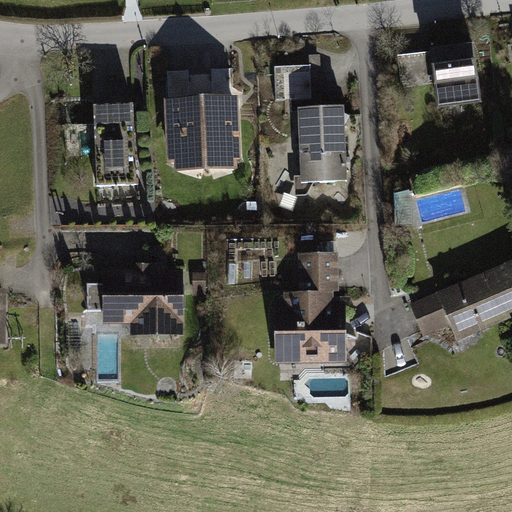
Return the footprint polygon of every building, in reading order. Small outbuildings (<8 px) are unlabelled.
[(472,46),(433,51),(440,106),(479,102),(472,46)] [(309,66),(275,68),(277,99),(311,98),(309,66)] [(216,94),(204,95),(207,168),(240,166),(236,70),(215,70),(216,94)] [(188,73),(169,74),(173,169),(207,168),(204,95),(189,95),(188,73)] [(134,107),(93,109),(98,190),(138,188),(134,107)] [(346,110),(299,113),(303,183),(351,181),(346,110)] [(301,294),(288,294),(288,305),(277,305),(277,360),(344,360),(343,306),(334,306),(333,255),(301,255),(301,294)] [(511,307),(511,261),(410,305),(420,330),(448,318),(454,332),(511,307)] [(181,272),(105,272),(106,323),(132,323),(132,334),(181,334),(181,272)] [(0,343),(10,344),(12,289),(0,288),(0,343)]
